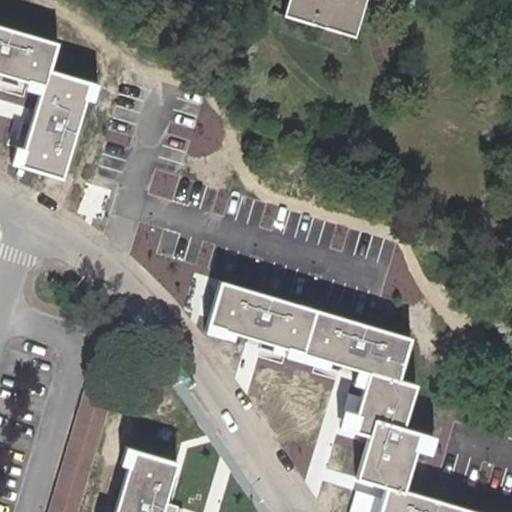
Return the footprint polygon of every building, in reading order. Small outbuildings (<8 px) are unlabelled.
[(353,38),(363,0),(286,0),(281,16),(353,38)] [(0,72),(42,85),(18,165),(61,178),(88,84),(46,71),(55,44),(0,27),(0,72)] [(372,511),(487,511),(397,486),(409,443),(414,428),(397,422),(409,381),(391,376),(404,333),(216,276),(202,319),(362,367),(351,409),(347,424),(363,429),(351,471),(381,480),(372,511)] [(78,511),(124,356),(99,349),(50,511),(78,511)] [(426,435),(414,428),(409,443),(421,451),(426,435)] [(174,511),(176,508),(163,504),(174,464),(132,451),(113,511),(174,511)]
